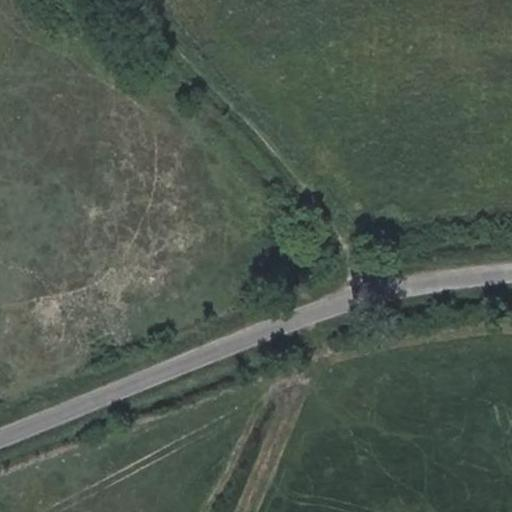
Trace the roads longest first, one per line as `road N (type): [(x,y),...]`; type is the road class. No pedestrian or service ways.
road 1 (unclassified): [(0,438),(328,306),(383,289),(511,274)]
road 2 (track): [(383,289),(271,144),(136,0)]
